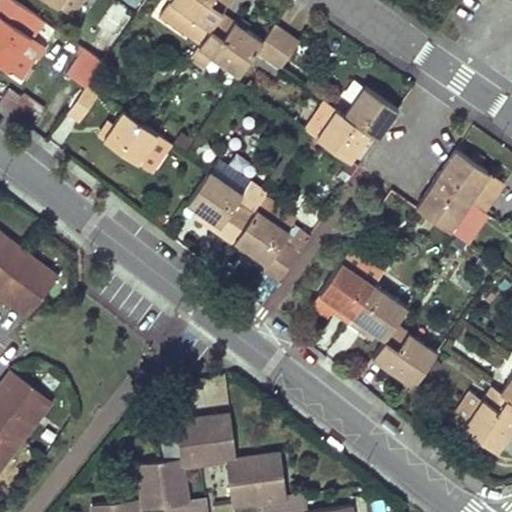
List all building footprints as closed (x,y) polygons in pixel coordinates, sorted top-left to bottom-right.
[(0,0),(0,62),(7,68),(30,35),(20,27),(32,10),(17,0),(0,0)] [(59,0),(57,4),(70,14),(79,0),(59,0)] [(113,0),(109,0),(94,25),(115,38),(132,12),(113,0)] [(210,25),(173,0),(166,0),(157,14),(198,42),(210,25)] [(173,0),(210,25),(222,8),(227,0),(173,0)] [(198,42),(189,56),(204,66),(213,53),(239,71),(255,48),(263,37),(222,8),(210,25),(198,42)] [(32,10),(20,27),(30,35),(42,18),(32,10)] [(299,37),(275,20),(263,37),(255,48),(262,53),(280,65),(299,37)] [(30,35),(7,68),(18,75),(41,42),(30,35)] [(79,45),(63,74),(81,84),(98,55),(79,45)] [(274,73),(280,65),(262,53),(256,60),(274,73)] [(98,89),(86,81),(65,109),(78,118),(98,89)] [(363,82),(344,111),(371,129),(379,134),(398,107),(363,82)] [(5,87),(0,101),(0,108),(35,122),(43,101),(5,87)] [(324,96),(303,126),(350,159),(371,129),(344,111),(324,96)] [(112,120),(102,135),(137,160),(158,131),(122,106),(112,120)] [(95,131),(102,135),(112,120),(106,116),(95,131)] [(179,131),(172,140),(185,149),(191,140),(179,131)] [(455,145),(435,174),(469,199),(484,209),(503,181),(489,172),(488,168),(455,145)] [(216,157),(210,166),(241,188),(247,180),(216,157)] [(210,166),(187,199),(195,205),(203,210),(198,216),(231,239),(233,237),(256,204),(263,193),(267,187),(250,175),(247,180),(241,188),(210,166)] [(435,174),(414,203),(448,228),(469,199),(435,174)] [(256,204),(287,225),(294,215),(263,193),(256,204)] [(469,199),(448,228),(466,241),(487,211),(484,209),(469,199)] [(256,204),(233,237),(245,245),(250,249),(246,255),(278,278),(298,249),(288,241),(282,238),(290,227),(287,225),(256,204)] [(198,216),(203,210),(195,205),(191,211),(198,216)] [(299,224),(288,241),(298,249),(310,232),(299,224)] [(37,295),(52,276),(0,236),(0,301),(24,320),(41,298),(37,295)] [(241,252),(246,255),(250,249),(245,245),(241,252)] [(374,281),(342,258),(310,302),(327,314),(331,308),(346,319),(374,281)] [(60,282),(52,276),(37,295),(41,298),(24,320),(28,324),(60,282)] [(374,281),(346,319),(363,331),(366,325),(376,332),(383,337),(395,320),(407,304),(374,281)] [(383,337),(372,354),(412,382),(436,349),(395,320),(383,337)] [(376,332),(366,325),(363,331),(372,337),(376,332)] [(511,368),(499,388),(511,397),(511,368)] [(511,397),(499,388),(477,373),(448,414),(496,448),(511,424),(511,397)] [(26,400),(45,415),(52,407),(12,376),(8,380),(29,396),(26,400)] [(0,474),(45,415),(26,400),(29,396),(8,380),(0,390),(0,474)] [(351,511),(349,498),(305,505),(302,485),(287,488),(280,444),(237,451),(229,404),(176,413),(183,452),(137,459),(144,500),(159,498),(158,493),(164,492),(165,497),(166,511),(205,511),(203,492),(190,494),(184,459),(201,456),(200,450),(210,449),(211,455),(227,452),(234,497),(256,493),(255,487),(262,486),(263,492),(266,511),(351,511)] [(384,417),(379,422),(394,433),(398,427),(384,417)] [(326,424),(322,430),(336,441),(341,435),(326,424)] [(140,511),(137,491),(91,499),(93,511),(140,511)]
